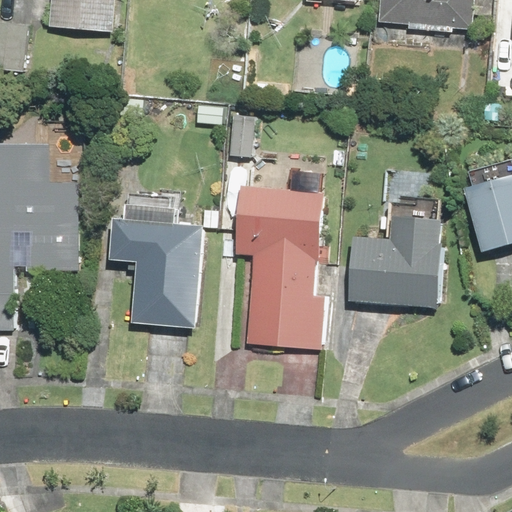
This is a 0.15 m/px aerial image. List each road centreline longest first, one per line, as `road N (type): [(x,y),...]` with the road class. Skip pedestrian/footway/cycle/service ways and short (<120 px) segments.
road 1 (residential): [(0,436),(57,433),(328,454)]
road 2 (residential): [(328,454),(385,437),(511,373)]
